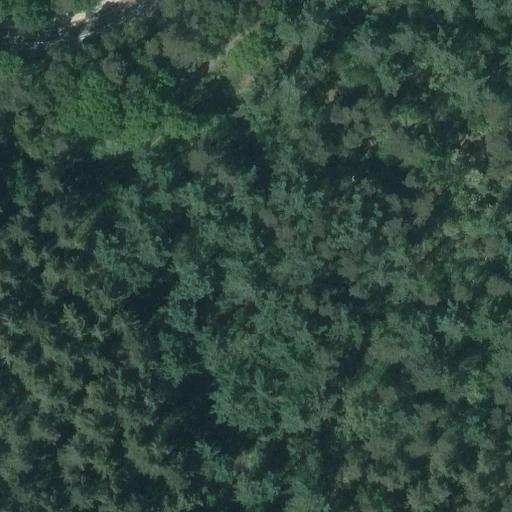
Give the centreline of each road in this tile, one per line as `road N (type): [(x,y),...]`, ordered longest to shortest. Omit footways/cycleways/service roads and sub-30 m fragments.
road 1 (track): [(297,0),(144,154),(103,162),(0,160)]
road 2 (unknown): [(65,19),(70,51),(144,154)]
road 3 (tertiary): [(0,45),(86,34),(149,0)]
